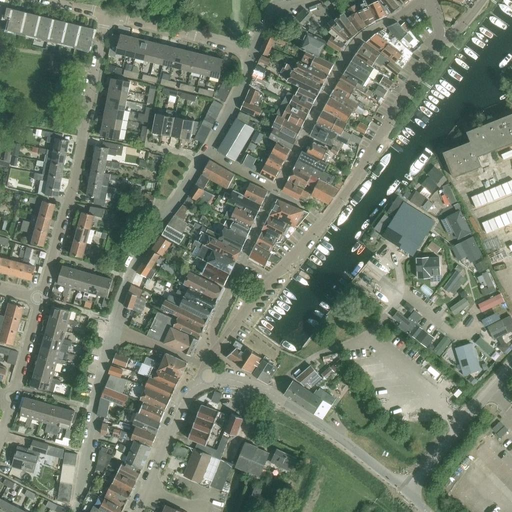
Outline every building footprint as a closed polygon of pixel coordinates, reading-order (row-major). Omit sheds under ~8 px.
[(166,0),(165,3),(184,8),(185,0),(166,0)] [(375,22),(364,0),(365,0),(357,0),(360,5),(359,6),(362,11),(359,13),(367,27),(375,22)] [(376,22),(386,17),(379,2),(378,2),(376,0),(370,0),(372,4),(368,6),(376,22)] [(379,0),(391,15),(400,8),(393,0),(379,0)] [(460,3),(469,8),(471,9),(475,4),(471,3),(466,0),(453,0),(460,2),(460,3)] [(358,33),(367,27),(358,13),(354,6),(348,10),(352,16),(348,18),(358,33)] [(6,31),(20,34),(34,38),(88,50),(90,43),(93,30),(52,20),(39,17),(11,10),(6,8),(3,18),(9,20),(6,31)] [(292,23),(299,27),(301,29),(303,25),(308,20),(312,17),(304,9),(296,18),(290,13),(283,18),(292,23)] [(336,24),(349,40),(357,34),(343,14),(334,22),(336,24)] [(277,15),(272,26),(277,29),(282,18),(277,15)] [(345,44),(349,40),(336,24),(331,28),(327,23),(324,27),(328,32),(337,39),(345,44)] [(397,23),(388,28),(400,42),(403,38),(409,44),(413,40),(407,34),(411,30),(404,23),(401,27),(397,23)] [(300,49),(306,52),(318,58),(325,43),(313,37),(315,31),(310,29),(308,33),(303,30),(301,29),(299,27),(296,32),(301,34),(299,39),(303,41),(300,49)] [(116,58),(117,53),(126,56),(131,38),(121,35),(121,36),(113,34),(109,56),(116,58)] [(402,55),(375,35),(367,43),(381,54),(395,64),(398,60),(400,62),(403,59),(401,57),(402,55)] [(267,36),(263,47),(271,50),(275,40),(267,36)] [(131,38),(126,56),(136,58),(140,40),(131,38)] [(140,40),(136,58),(145,60),(149,42),(140,40)] [(149,42),(145,60),(154,63),(159,44),(149,42)] [(159,44),(154,63),(164,65),(168,47),(159,44)] [(364,44),(355,57),(372,67),(375,62),(381,66),(383,63),(385,64),(388,61),(364,44)] [(168,47),(164,65),(173,68),(177,49),(168,47)] [(263,47),(260,53),(268,57),(271,50),(263,47)] [(177,49),(173,68),(182,70),(187,52),(177,49)] [(187,52),(182,70),(191,72),(196,54),(187,52)] [(301,63),(308,66),(310,62),(312,63),(311,66),(329,75),(334,65),(318,58),(306,52),(301,63)] [(196,54),(191,72),(201,75),(206,56),(196,54)] [(206,56),(201,75),(210,77),(214,58),(206,56)] [(268,66),(270,61),(262,57),(259,62),(268,66)] [(349,66),(369,78),(375,68),(372,67),(355,57),(349,66)] [(214,58),(210,77),(220,79),(224,61),(214,58)] [(299,75),(323,86),(328,76),(308,66),(301,63),(299,62),(295,69),(286,64),(284,68),(298,76),(299,75)] [(386,67),(397,76),(400,71),(389,63),(386,67)] [(257,66),(254,75),(263,79),(266,71),(257,66)] [(344,75),(364,87),(369,78),(349,66),(344,75)] [(287,81),(299,87),(317,96),(318,96),(323,86),(299,75),(298,76),(284,68),(281,73),(289,77),(287,81)] [(339,82),(354,91),(356,88),(369,96),(371,92),(343,76),(339,82)] [(379,84),(389,90),(393,83),(383,77),(379,84)] [(112,79),(110,89),(128,92),(130,83),(112,79)] [(225,79),(223,84),(232,89),(235,84),(225,79)] [(339,82),(334,91),(359,106),(359,105),(359,106),(360,103),(356,101),(357,99),(352,95),(354,91),(339,82)] [(223,84),(220,89),(230,94),(232,89),(223,84)] [(245,102),(258,107),(260,108),(265,96),(263,95),(264,92),(251,86),(250,89),(245,102)] [(288,93),(283,102),(308,115),(313,106),(312,106),(317,96),(299,87),(295,97),(294,96),(288,93)] [(378,96),(383,99),(387,92),(378,87),(374,93),(378,96)] [(110,89),(108,99),(127,102),(128,92),(110,89)] [(220,89),(218,94),(227,98),(230,94),(220,89)] [(331,97),(347,107),(355,111),(359,106),(334,91),(331,97)] [(215,98),(225,103),(227,98),(218,94),(215,98)] [(108,99),(106,108),(125,111),(127,102),(108,99)] [(324,109),(323,111),(346,123),(346,122),(352,112),(347,108),(330,99),(324,109)] [(214,101),(211,106),(221,110),(223,106),(214,101)] [(245,102),(241,110),(255,116),(258,107),(245,102)] [(277,115),(278,116),(302,127),(308,115),(283,102),(277,115)] [(211,106),(209,111),(219,115),(221,110),(211,106)] [(139,113),(139,114),(150,116),(152,108),(146,107),(145,115),(139,113)] [(106,108),(105,117),(123,121),(125,111),(106,108)] [(209,111),(206,116),(216,120),(219,115),(209,111)] [(317,123),(316,126),(337,136),(337,135),(340,137),(350,141),(353,142),(360,145),(362,140),(343,131),(347,124),(346,123),(323,111),(317,122),(317,123)] [(149,123),(150,116),(139,114),(137,121),(149,123)] [(166,116),(156,114),(152,133),(162,135),(166,116)] [(471,143),(444,153),(454,179),(482,167),(478,157),(491,152),(511,143),(511,115),(467,133),(471,143)] [(166,116),(162,135),(171,137),(175,118),(166,116)] [(206,116),(204,120),(214,125),(216,120),(206,116)] [(273,128),(274,129),(296,140),(302,127),(278,116),(276,122),(273,128)] [(105,117),(103,127),(121,130),(123,121),(105,117)] [(181,119),(175,118),(171,137),(178,138),(181,139),(185,120),(181,119)] [(191,140),(194,122),(185,120),(181,139),(191,140)] [(204,120),(201,125),(211,129),(214,125),(204,120)] [(236,121),(218,151),(236,161),(254,131),(236,121)] [(247,126),(255,129),(257,125),(249,121),(247,126)] [(359,124),(356,130),(365,135),(368,129),(359,124)] [(201,125),(199,130),(209,134),(211,129),(201,125)] [(316,126),(311,136),(331,146),(335,139),(345,145),(348,146),(350,141),(340,137),(337,135),(337,136),(316,126)] [(119,140),(121,130),(103,127),(101,137),(119,140)] [(291,149),(296,140),(274,129),(271,135),(267,133),(265,136),(291,149)] [(199,130),(196,135),(206,139),(209,134),(199,130)] [(54,144),(53,151),(53,152),(65,154),(67,142),(61,140),(62,134),(42,131),(41,135),(41,136),(46,137),(46,142),(54,144)] [(252,140),(260,144),(264,135),(256,131),(252,140)] [(194,139),(204,144),(206,139),(196,135),(194,139)] [(247,149),(254,152),(257,146),(251,142),(247,149)] [(312,142),(306,154),(326,163),(329,155),(326,153),(327,150),(312,142)] [(97,147),(94,159),(107,162),(107,161),(108,155),(116,156),(116,155),(122,156),(123,146),(103,143),(102,148),(97,147)] [(270,152),(270,153),(285,161),(290,150),(277,143),(274,149),(271,148),(269,151),(270,152)] [(52,156),(51,163),(50,164),(63,166),(65,154),(53,152),(53,151),(39,148),(38,153),(52,156)] [(295,167),(331,186),(335,177),(324,171),(327,164),(326,163),(306,154),(302,152),(295,167)] [(261,161),(266,164),(279,171),(285,161),(270,153),(267,158),(264,157),(261,161)] [(94,159),(92,171),(105,174),(105,173),(107,166),(119,169),(120,164),(107,161),(107,162),(94,159)] [(50,168),(48,177),(60,179),(63,166),(50,164),(51,163),(37,160),(36,166),(50,168)] [(201,175),(202,175),(222,187),(227,190),(228,189),(232,191),(235,185),(231,183),(235,175),(212,162),(210,161),(201,175)] [(266,164),(260,175),(273,182),(279,171),(266,164)] [(435,166),(428,174),(430,175),(422,184),(433,194),(447,176),(435,166)] [(306,187),(307,184),(312,187),(315,188),(311,196),(329,205),(339,190),(333,187),(331,186),(295,167),(288,180),(299,186),(300,184),(306,187)] [(92,171),(90,184),(108,188),(108,187),(110,179),(117,181),(118,176),(105,173),(105,174),(92,171)] [(60,179),(48,177),(34,174),(33,180),(47,183),(45,196),(57,198),(60,179)] [(222,187),(202,175),(195,186),(216,197),(222,187)] [(333,187),(339,190),(343,185),(337,181),(333,187)] [(282,192),(298,200),(301,195),(306,198),(308,194),(287,183),(282,192)] [(87,196),(95,198),(94,204),(105,206),(107,192),(115,194),(116,188),(108,187),(108,188),(90,184),(87,196)] [(233,191),(261,205),(268,192),(250,184),(244,196),(234,191),(233,191)] [(216,197),(195,186),(188,196),(189,197),(196,200),(197,201),(199,198),(211,205),(216,197)] [(420,192),(418,191),(411,200),(420,207),(422,205),(429,210),(434,203),(428,199),(432,193),(424,187),(420,192)] [(221,200),(236,208),(256,217),(261,205),(233,191),(231,195),(225,193),(223,197),(219,196),(218,198),(221,200)] [(139,215),(150,217),(154,198),(142,196),(139,215)] [(189,197),(183,204),(190,209),(193,204),(196,200),(189,197)] [(296,227),(303,212),(278,200),(270,215),(296,227)] [(42,201),(38,216),(50,219),(54,205),(42,201)] [(382,237),(396,245),(413,256),(434,222),(403,203),(382,237)] [(83,213),(79,227),(91,230),(93,223),(94,219),(95,216),(103,218),(105,210),(91,207),(89,214),(83,213)] [(225,217),(234,221),(250,230),(256,217),(236,208),(233,214),(227,212),(225,217)] [(449,234),(455,232),(458,239),(472,233),(462,210),(442,219),(449,234)] [(178,212),(175,216),(184,221),(187,216),(185,215),(179,211),(178,212)] [(38,216),(34,229),(47,233),(50,219),(38,216)] [(262,232),(256,246),(270,254),(275,244),(282,247),(288,239),(283,237),(289,225),(269,216),(263,231),(275,237),(274,238),(262,232)] [(174,217),(168,226),(183,234),(188,225),(174,217)] [(247,238),(250,230),(234,221),(233,224),(227,221),(224,226),(247,238)] [(209,236),(241,252),(246,240),(224,228),(220,236),(203,228),(203,227),(196,223),(194,226),(187,222),(187,224),(201,232),(209,236)] [(168,226),(163,235),(177,244),(183,234),(168,226)] [(79,227),(75,241),(87,244),(91,245),(95,231),(91,230),(79,227)] [(43,247),(47,233),(34,229),(30,243),(43,247)] [(199,243),(236,262),(241,252),(209,236),(207,240),(202,237),(199,243)] [(161,237),(152,250),(163,257),(172,244),(161,237)] [(75,241),(71,255),(83,258),(87,244),(75,241)] [(198,257),(207,262),(230,274),(236,262),(199,243),(196,241),(194,246),(201,250),(198,257)] [(249,258),(265,266),(263,269),(269,272),(277,264),(281,260),(272,255),(270,254),(256,246),(249,258)] [(10,261),(7,275),(19,278),(27,248),(26,248),(25,252),(20,250),(18,257),(23,259),(22,264),(10,261)] [(27,248),(19,278),(30,281),(34,267),(27,265),(29,260),(28,260),(31,249),(27,248)] [(455,249),(450,251),(453,264),(458,263),(455,249)] [(151,251),(142,264),(152,269),(160,256),(151,251)] [(90,255),(88,260),(101,263),(102,259),(90,255)] [(429,275),(440,275),(439,257),(416,259),(417,279),(430,278),(429,275)] [(0,258),(0,273),(7,275),(10,261),(0,258)] [(207,262),(202,274),(224,286),(230,274),(207,262)] [(142,264),(136,273),(146,278),(152,269),(142,264)] [(63,266),(58,285),(66,287),(68,288),(74,269),(63,266)] [(66,287),(65,291),(69,293),(71,288),(78,290),(83,272),(74,269),(68,288),(66,287)] [(455,294),(467,277),(456,270),(445,288),(455,294)] [(83,272),(78,290),(85,293),(88,293),(93,275),(83,272)] [(136,273),(131,286),(143,291),(148,279),(146,278),(136,273)] [(185,278),(183,285),(186,286),(187,287),(190,288),(218,301),(223,289),(190,273),(187,279),(185,278)] [(85,293),(84,297),(89,298),(90,294),(97,296),(103,278),(93,275),(88,293),(85,293)] [(103,278),(97,296),(105,298),(103,306),(108,308),(110,299),(108,298),(113,281),(103,278)] [(143,291),(131,286),(129,292),(129,293),(123,307),(132,310),(133,310),(142,314),(146,301),(140,298),(143,291)] [(178,290),(177,294),(185,297),(213,311),(218,301),(190,288),(187,294),(178,290)] [(483,312),(504,302),(500,293),(479,304),(483,312)] [(170,296),(168,302),(208,321),(213,311),(185,297),(182,302),(170,296)] [(455,314),(471,305),(467,298),(451,306),(455,314)] [(166,301),(162,310),(178,318),(204,330),(208,321),(168,302),(166,301)] [(8,303),(5,316),(19,320),(23,307),(8,303)] [(54,307),(51,317),(69,322),(69,324),(73,325),(75,321),(70,320),(72,312),(54,307)] [(158,312),(154,320),(173,328),(199,340),(204,330),(178,318),(177,321),(158,312)] [(5,316),(1,329),(16,333),(19,320),(5,316)] [(488,326),(494,339),(511,330),(511,324),(508,316),(488,326)] [(51,317),(49,327),(67,332),(69,324),(69,322),(51,317)] [(154,320),(147,336),(192,356),(192,355),(199,340),(173,328),(154,320)] [(416,325),(409,335),(415,339),(422,330),(416,325)] [(49,327),(46,337),(64,342),(63,344),(68,345),(69,341),(65,339),(67,332),(49,327)] [(0,342),(12,345),(16,333),(1,329),(0,332),(0,342)] [(440,356),(453,341),(446,335),(433,350),(440,356)] [(476,343),(490,355),(495,349),(481,336),(476,343)] [(46,337),(43,346),(61,351),(63,344),(64,342),(46,337)] [(227,357),(238,364),(247,348),(236,340),(233,346),(237,348),(227,357)] [(456,348),(465,376),(481,370),(472,342),(456,348)] [(505,342),(500,347),(504,352),(510,347),(505,342)] [(43,346),(40,356),(58,361),(58,364),(62,365),(63,360),(59,359),(61,351),(43,346)] [(0,347),(0,353),(8,356),(10,350),(0,347)] [(247,348),(238,364),(253,374),(258,367),(263,359),(247,348)] [(116,354),(113,363),(115,364),(126,368),(129,359),(122,356),(118,355),(116,354)] [(154,367),(154,368),(160,370),(181,379),(188,364),(167,354),(162,364),(146,357),(144,363),(154,367)] [(40,356),(37,366),(56,371),(58,364),(58,361),(40,356)] [(271,376),(271,375),(273,372),(271,371),(274,366),(263,359),(258,367),(271,376)] [(338,361),(330,368),(334,372),(338,369),(342,365),(338,361)] [(37,366),(35,376),(53,381),(52,383),(56,384),(56,385),(58,380),(53,378),(56,371),(37,366)] [(312,366),(298,378),(305,386),(306,385),(308,387),(310,385),(312,387),(315,384),(317,387),(326,380),(335,372),(334,372),(330,368),(330,367),(321,375),(323,376),(321,378),(312,366)] [(121,378),(123,371),(112,367),(110,374),(121,378)] [(148,378),(176,390),(181,379),(160,370),(154,368),(151,367),(149,371),(151,372),(148,378)] [(273,376),(271,375),(271,376),(258,367),(253,374),(268,384),(273,376)] [(111,375),(106,387),(122,394),(128,380),(111,375)] [(32,386),(36,387),(35,389),(42,392),(43,389),(50,391),(54,393),(56,384),(52,383),(53,381),(35,376),(32,386)] [(147,387),(171,399),(172,399),(176,390),(148,378),(147,381),(145,386),(147,387)] [(323,420),(333,406),(336,402),(319,391),(317,394),(315,392),(314,394),(294,382),(285,396),(323,420)] [(106,387),(101,398),(117,404),(123,407),(128,396),(122,394),(106,387)] [(166,410),(171,399),(147,387),(141,400),(166,410)] [(459,389),(454,395),(457,398),(462,393),(459,389)] [(21,416),(29,418),(29,419),(35,400),(26,398),(21,416)] [(98,415),(105,417),(108,417),(110,407),(116,408),(117,404),(101,398),(98,415)] [(29,419),(29,418),(26,427),(31,428),(34,420),(38,421),(43,403),(35,400),(29,419)] [(43,403),(38,421),(46,423),(51,405),(43,403)] [(161,422),(165,411),(145,403),(140,413),(161,422)] [(244,408),(233,404),(226,424),(236,429),(244,408)] [(51,405),(46,423),(48,424),(46,432),(51,434),(53,425),(54,425),(59,407),(51,405)] [(201,405),(197,416),(215,423),(219,412),(216,411),(201,405)] [(59,407),(54,425),(62,428),(67,410),(59,407)] [(67,410),(62,428),(68,429),(66,438),(70,439),(73,430),(71,430),(76,412),(67,410)] [(157,434),(161,423),(138,413),(134,423),(157,434)] [(215,423),(197,416),(193,428),(210,435),(215,423)] [(500,422),(492,429),(496,433),(504,426),(500,422)] [(133,440),(136,441),(152,448),(157,435),(138,426),(134,436),(132,436),(133,434),(122,430),(123,428),(104,424),(101,433),(120,438),(132,440),(133,440)] [(504,427),(497,434),(501,438),(508,431),(504,427)] [(210,435),(193,428),(188,439),(206,446),(210,435)] [(47,455),(49,445),(34,441),(32,448),(30,448),(30,450),(19,447),(13,467),(35,473),(40,453),(47,455)] [(131,451),(147,459),(152,448),(136,441),(134,445),(129,444),(128,446),(121,444),(120,447),(131,451)] [(246,443),(236,468),(248,472),(247,475),(251,477),(253,473),(260,476),(269,454),(257,449),(258,448),(246,443)] [(122,461),(126,463),(126,462),(142,470),(147,459),(131,451),(120,447),(119,450),(125,453),(122,461)] [(185,475),(202,482),(213,456),(195,449),(185,475)] [(291,472),(297,459),(278,450),(271,463),(291,472)] [(100,451),(98,465),(107,468),(113,456),(106,453),(101,451),(100,451)] [(222,460),(211,486),(223,490),(233,464),(222,460)] [(118,473),(137,482),(142,472),(142,471),(142,470),(126,462),(126,463),(125,464),(123,463),(119,472),(118,473)] [(104,473),(107,468),(98,465),(96,470),(104,473)] [(63,470),(62,476),(75,478),(76,472),(63,470)] [(119,472),(113,483),(132,493),(137,482),(118,473),(119,472)] [(4,494),(5,494),(11,482),(5,479),(3,485),(5,486),(3,490),(5,491),(4,494)] [(11,482),(5,494),(6,495),(7,492),(8,493),(10,488),(12,489),(15,484),(11,482)] [(61,482),(61,488),(73,490),(74,484),(61,482)] [(113,483),(106,499),(124,509),(132,493),(113,483)] [(260,498),(262,490),(256,487),(253,495),(260,498)] [(46,491),(50,499),(56,495),(52,488),(46,491)] [(61,488),(60,494),(72,496),(73,490),(61,488)] [(2,499),(0,502),(0,511),(8,511),(13,505),(2,499)] [(82,511),(122,511),(124,509),(106,499),(100,509),(95,506),(91,511),(83,511),(82,511)] [(46,507),(51,510),(54,504),(49,501),(46,507)]
